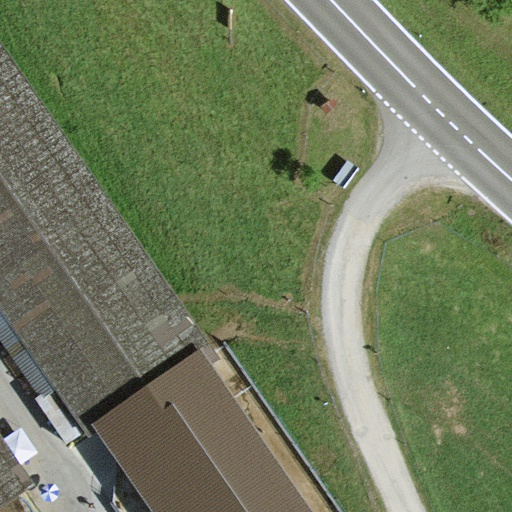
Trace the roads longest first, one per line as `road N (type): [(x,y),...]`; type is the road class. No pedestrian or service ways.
road 1 (track): [(447,121),(366,206),(332,304),(393,511)]
road 2 (secondary): [(511,177),(332,0)]
road 3 (track): [(79,511),(0,391)]
